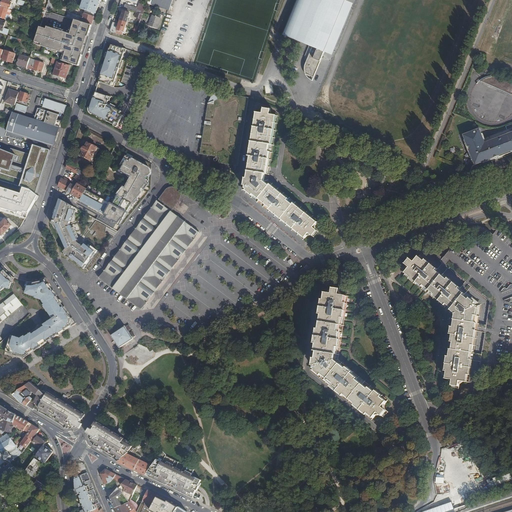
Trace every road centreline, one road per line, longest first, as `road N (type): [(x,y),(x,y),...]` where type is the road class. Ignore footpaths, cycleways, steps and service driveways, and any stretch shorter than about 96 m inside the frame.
road 1 (tertiary): [(427,511),(436,447),(363,256)]
road 2 (residential): [(351,250),(313,260),(240,203),(172,167)]
road 3 (residential): [(172,167),(70,297)]
road 4 (tertiary): [(365,247),(511,191)]
road 5 (secondary): [(82,432),(113,365),(70,297)]
road 6 (unknown): [(296,112),(323,73),(354,0)]
road 7 (residential): [(74,114),(36,232)]
